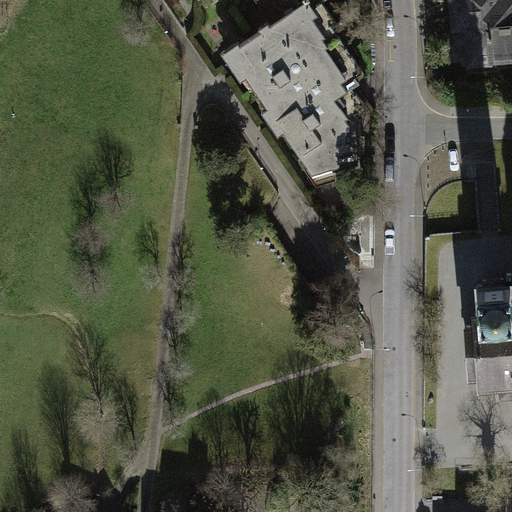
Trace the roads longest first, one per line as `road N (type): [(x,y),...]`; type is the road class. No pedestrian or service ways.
road 1 (residential): [(400,305),(374,303),(352,282),(153,0)]
road 2 (residential): [(399,0),(400,305)]
road 3 (residential): [(400,305),(399,511)]
